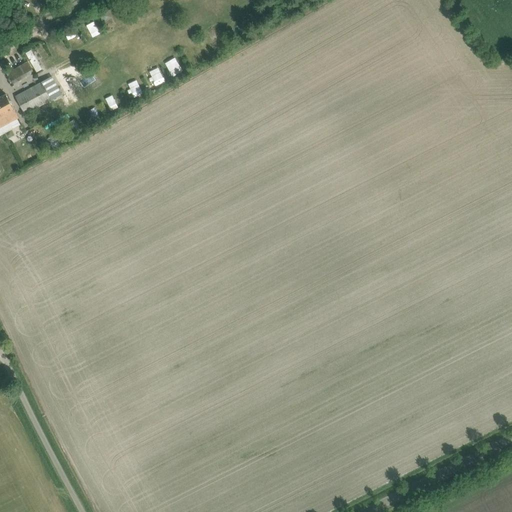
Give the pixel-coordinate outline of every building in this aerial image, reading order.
[(108,7),(99,12),(103,22),(113,17),(108,7)] [(82,23),(89,38),(100,33),(93,18),(82,23)] [(31,49),(25,52),(35,71),(41,68),(31,49)] [(177,60),(166,65),(171,76),(182,71),(177,60)] [(7,73),(13,83),(34,71),(28,61),(7,73)] [(16,96),(25,114),(60,95),(49,78),(16,96)] [(0,127),(19,117),(11,103),(6,94),(0,96),(0,127)]
